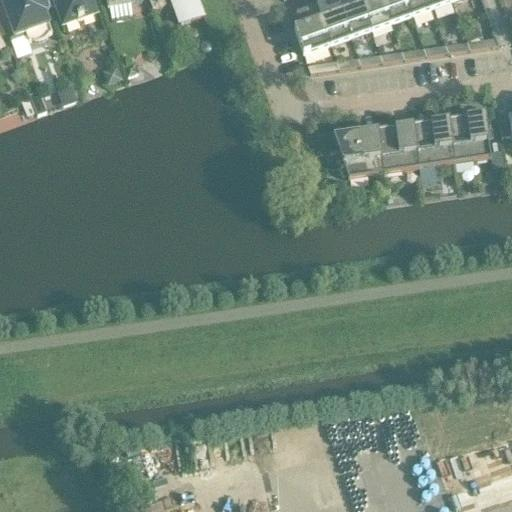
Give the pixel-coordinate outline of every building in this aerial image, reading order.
[(0,0),(15,41),(25,38),(28,46),(31,45),(34,46),(38,46),(41,45),(44,44),(47,41),(49,39),(52,38),(44,17),(48,16),(42,0),(0,0)] [(94,19),(87,0),(53,0),(64,30),(77,25),(78,27),(83,25),(83,23),(94,19)] [(105,0),(108,13),(108,10),(131,7),(129,0),(105,0)] [(204,19),(197,0),(170,0),(181,28),(204,19)] [(371,37),(357,0),(349,0),(336,5),(350,44),(371,37)] [(391,29),(380,0),(357,0),(371,37),(391,29)] [(411,22),(403,0),(380,0),(391,29),(411,22)] [(432,15),(426,0),(403,0),(411,22),(432,15)] [(452,8),(449,0),(426,0),(432,15),(452,8)] [(350,44),(336,5),(316,12),(330,51),(350,44)] [(330,51),(316,12),(295,20),(300,33),(294,35),(303,60),(330,51)] [(498,51),(495,43),(467,48),(469,55),(498,51)] [(469,55),(467,48),(445,51),(447,59),(469,55)] [(447,59),(445,51),(423,54),(426,62),(447,59)] [(426,62),(423,54),(401,58),(404,65),(426,62)] [(404,65),(401,58),(379,61),(382,68),(404,65)] [(382,68),(379,61),(358,64),(360,71),(382,68)] [(360,71),(358,64),(336,67),(338,75),(360,71)] [(338,75),(336,67),(307,72),(310,79),(338,75)] [(491,164),(484,120),(483,120),(483,121),(448,126),(455,169),(489,163),(489,164),(491,164)] [(455,169),(448,126),(412,132),(418,174),(455,169)] [(418,174),(412,132),(376,137),(383,179),(418,174)] [(383,179),(376,137),(334,143),(334,142),(333,143),(348,185),(349,185),(349,184),(383,179)]
